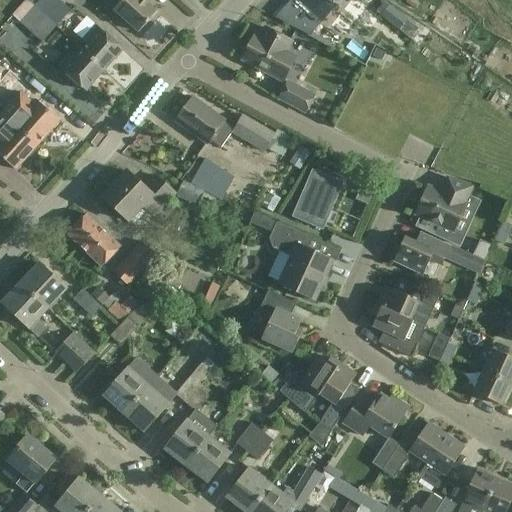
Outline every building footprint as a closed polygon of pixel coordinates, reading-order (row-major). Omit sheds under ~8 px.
[(47,20),(26,0),(12,16),(42,43),(56,28),(47,20)] [(103,0),(114,9),(114,10),(139,32),(156,12),(142,0),(103,0)] [(298,0),(324,20),(337,4),(340,6),(344,0),(298,0)] [(358,62),(376,41),(382,46),(408,16),(389,0),(361,0),(354,8),(360,14),(335,42),(358,62)] [(47,20),(56,28),(71,12),(62,4),(47,20)] [(87,46),(82,51),(104,71),(123,50),(95,25),(81,41),(87,46)] [(292,41),(266,28),(260,38),(254,35),(242,60),(283,82),(296,57),(286,52),(292,41)] [(86,91),(104,71),(82,51),(77,57),(72,52),(59,67),(86,91)] [(314,97),(287,83),(279,98),(306,112),(314,97)] [(14,125),(37,145),(59,121),(36,100),(31,105),(19,94),(0,115),(8,121),(9,120),(14,125)] [(207,145),(210,140),(220,147),(231,133),(234,128),(230,125),(224,121),(225,121),(192,97),(175,121),(191,133),(207,145)] [(230,125),(234,128),(231,133),(264,152),(274,135),(237,113),(230,125)] [(0,156),(15,170),(37,145),(14,125),(9,120),(8,121),(0,115),(0,156)] [(298,147),(292,158),(303,164),(309,154),(298,147)] [(190,184),(221,198),(234,178),(204,159),(190,184)] [(322,230),(342,183),(313,170),(292,217),(322,230)] [(145,188),(127,171),(102,198),(128,222),(143,206),(153,216),(174,193),(156,176),(145,188)] [(448,230),(453,232),(466,204),(465,204),(473,187),(448,178),(441,193),(440,196),(430,192),(426,190),(415,215),(420,217),(416,226),(444,239),(448,230)] [(220,200),(221,198),(190,184),(189,185),(183,181),(177,197),(197,206),(202,196),(212,203),(216,197),(220,200)] [(121,247),(86,215),(68,234),(102,267),(121,247)] [(292,257),(279,285),(314,301),(332,261),(316,253),(321,242),(277,222),(269,239),(272,248),(292,257)] [(499,231),(508,235),(511,227),(511,225),(503,222),(499,231)] [(511,250),(511,248),(511,237),(508,235),(499,231),(494,243),(492,246),(491,248),(511,257),(511,256),(511,250)] [(485,262),(473,256),(420,232),(415,243),(411,241),(408,248),(401,245),(393,263),(422,276),(423,274),(433,279),(439,265),(441,266),(445,259),(479,275),(485,262)] [(157,257),(140,241),(112,272),(129,287),(157,257)] [(473,256),(485,262),(491,248),(492,246),(480,241),(473,256)] [(22,284),(47,309),(66,289),(40,264),(39,265),(22,284)] [(386,288),(377,306),(413,322),(425,328),(439,297),(399,279),(393,291),(386,288)] [(471,292),(480,296),(485,287),(475,283),(471,292)] [(47,309),(22,284),(4,303),(3,303),(2,303),(37,336),(45,328),(37,320),(47,309)] [(101,307),(82,289),(72,300),(91,317),(101,307)] [(296,304),(268,291),(257,315),(270,320),(262,339),(292,353),(301,333),(297,331),(301,320),(291,316),(296,304)] [(476,306),(480,296),(471,292),(467,301),(476,306)] [(97,300),(102,305),(109,298),(103,293),(97,300)] [(209,293),(202,309),(209,312),(216,296),(209,293)] [(122,323),(139,304),(129,296),(120,306),(116,302),(108,311),(122,323)] [(139,304),(122,323),(122,324),(110,337),(120,346),(149,315),(150,314),(139,304)] [(450,316),(458,320),(463,308),(455,305),(450,316)] [(372,326),(384,331),(379,342),(410,357),(423,328),(425,328),(413,322),(377,306),(373,316),(377,317),(372,326)] [(511,336),(511,310),(506,308),(497,327),(507,331),(506,334),(511,336)] [(94,353),(73,334),(56,353),(76,372),(94,353)] [(439,334),(434,344),(445,349),(447,344),(450,339),(439,334)] [(443,353),(453,357),(457,348),(447,344),(445,349),(443,353)] [(484,371),(511,384),(511,382),(511,358),(494,350),(484,371)] [(449,367),(453,357),(443,353),(441,357),(439,363),(449,367)] [(317,396),(339,364),(330,358),(328,362),(320,356),(309,373),(301,385),(317,396)] [(175,393),(186,403),(202,385),(217,366),(206,357),(175,393)] [(105,396),(124,413),(157,377),(138,360),(104,396),(104,397),(105,396)] [(339,364),(317,396),(318,397),(320,394),(333,403),(322,419),(320,422),(332,430),(358,391),(349,385),(356,375),(339,364)] [(511,384),(484,371),(474,393),(501,406),(511,384)] [(177,395),(157,377),(124,413),(144,431),(143,431),(144,432),(168,405),(177,395)] [(288,386),(278,378),(272,384),(282,392),(288,386)] [(186,403),(195,410),(196,411),(212,393),(202,385),(186,403)] [(389,400),(380,394),(372,405),(360,397),(343,423),(363,436),(369,426),(388,439),(409,408),(391,396),(389,400)] [(196,411),(195,410),(177,434),(165,450),(166,450),(187,466),(209,437),(217,427),(196,411)] [(320,422),(308,437),(321,448),(331,430),(320,422)] [(246,452),(262,432),(251,423),(235,443),(246,452)] [(417,477),(418,477),(446,435),(428,423),(409,452),(426,464),(417,477)] [(273,440),(262,432),(246,452),(257,460),(273,440)] [(465,448),(446,435),(418,477),(436,490),(445,476),(465,448)] [(56,459),(28,436),(7,461),(24,474),(16,484),(26,493),(35,483),(35,484),(56,459)] [(209,437),(187,466),(207,481),(206,482),(207,483),(230,454),(209,437)] [(408,456),(397,448),(382,470),(393,477),(408,456)] [(321,475),(308,468),(294,493),(298,496),(306,502),(321,475)] [(328,488),(350,500),(356,489),(339,479),(340,477),(326,468),(324,471),(334,477),(328,488)] [(228,498),(246,511),(249,511),(271,485),(250,469),(227,498),(228,498)] [(458,511),(481,511),(497,478),(477,469),(462,502),(463,502),(458,511)] [(86,511),(88,511),(100,496),(80,480),(80,479),(79,478),(58,504),(47,495),(38,506),(37,505),(31,511),(86,511)] [(511,485),(497,478),(481,511),(506,511),(511,499),(511,485)] [(285,511),(298,496),(294,493),(287,487),(281,493),(271,485),(249,511),(285,511)] [(356,489),(350,500),(370,511),(369,511),(382,511),(373,506),(376,500),(356,489)] [(432,493),(421,510),(415,506),(410,511),(435,511),(443,500),(432,493)] [(31,511),(37,505),(24,494),(9,511),(4,511),(0,507),(0,511),(31,511)] [(118,511),(100,496),(88,511),(86,511),(120,511),(118,511)] [(451,511),(456,505),(451,501),(450,502),(445,498),(443,500),(435,511),(451,511)]
